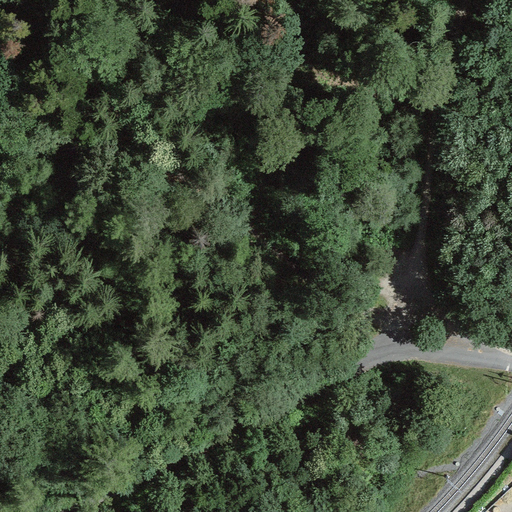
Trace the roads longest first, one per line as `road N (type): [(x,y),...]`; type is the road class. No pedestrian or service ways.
road 1 (unclassified): [(405,342),(68,511)]
road 2 (track): [(471,0),(448,61),(405,342)]
